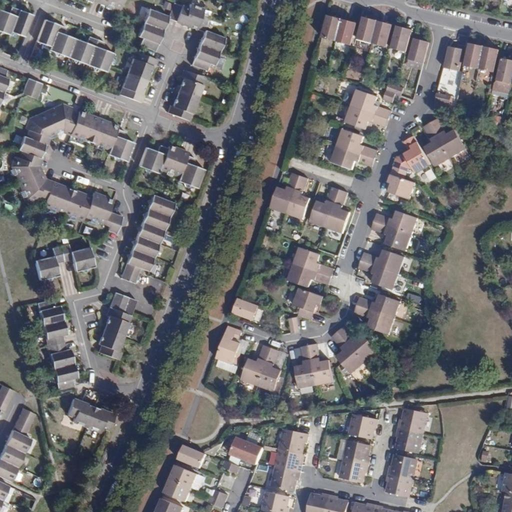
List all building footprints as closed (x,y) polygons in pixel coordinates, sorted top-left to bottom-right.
[(124,0),(106,0),(108,1),(107,5),(114,8),(120,10),(124,0)] [(168,15),(167,18),(174,21),(180,6),(172,2),(168,15)] [(180,6),(174,21),(196,29),(202,14),(204,9),(190,4),(188,8),(180,6)] [(0,31),(5,33),(11,35),(12,32),(21,10),(13,7),(10,14),(0,9),(0,31)] [(162,31),(167,18),(168,15),(148,8),(142,23),(162,31)] [(12,32),(19,34),(26,37),(34,15),(21,10),(12,32)] [(202,14),(196,29),(202,31),(198,43),(220,52),(225,38),(206,30),(210,17),(202,14)] [(322,38),(337,42),(343,19),(328,15),(322,38)] [(364,17),(358,40),(373,43),(379,21),(364,17)] [(343,19),(337,42),(352,46),(358,23),(343,19)] [(38,42),(45,45),(51,47),(59,25),(46,20),(38,42)] [(379,21),(373,43),(388,47),(393,25),(379,21)] [(154,52),(162,31),(142,23),(138,36),(142,38),(138,46),(142,48),(154,52)] [(51,47),(50,51),(55,53),(64,56),(69,58),(76,39),(64,35),(67,28),(59,25),(51,47)] [(398,26),(392,49),(407,52),(411,37),(413,30),(398,26)] [(87,43),(76,39),(69,58),(75,60),(82,63),(88,65),(97,40),(90,37),(87,43)] [(430,42),(414,38),(409,60),(423,63),(424,64),(430,42)] [(93,67),(102,71),(106,73),(114,54),(103,50),(105,43),(97,40),(88,65),(93,67)] [(215,65),(220,52),(198,43),(190,64),(204,69),(209,71),(211,64),(215,65)] [(470,43),(468,51),(465,66),(480,69),(485,47),(470,43)] [(465,50),(450,46),(445,68),(460,72),(465,50)] [(485,47),(480,69),(495,72),(500,50),(485,47)] [(146,73),(149,74),(151,68),(154,68),(156,61),(140,55),(134,53),(126,73),(144,80),(146,73)] [(511,60),(503,58),(498,81),(511,83),(511,60)] [(423,63),(409,60),(408,66),(422,69),(423,63)] [(0,90),(4,92),(9,79),(5,77),(8,70),(0,67),(0,90)] [(181,93),(199,100),(204,85),(199,83),(202,77),(201,76),(184,70),(181,77),(183,78),(180,85),(183,87),(181,93)] [(144,80),(126,73),(118,94),(141,103),(143,96),(141,95),(144,88),(141,87),(144,80)] [(29,79),(23,93),(37,99),(43,85),(29,79)] [(511,86),(511,83),(498,81),(495,83),(493,90),(510,94),(511,86)] [(390,83),(388,90),(396,93),(398,86),(390,83)] [(398,86),(396,93),(396,94),(402,96),(405,88),(398,86)] [(357,88),(351,105),(390,118),(392,112),(393,109),(376,104),(379,95),(357,88)] [(396,93),(388,90),(384,100),(393,103),(396,94),(396,93)] [(452,96),(437,92),(437,93),(435,101),(441,102),(450,104),(452,96)] [(188,112),(193,114),(199,100),(181,93),(178,100),(175,99),(172,107),(170,106),(167,113),(185,120),(188,112)] [(449,111),(450,104),(441,102),(440,109),(449,111)] [(390,118),(351,105),(346,121),(367,128),(370,120),(387,126),(389,122),(390,118)] [(71,133),(78,116),(71,114),(72,110),(62,106),(46,113),(56,136),(62,134),(64,133),(64,130),(71,133)] [(90,144),(98,124),(90,121),(92,117),(79,112),(78,116),(71,133),(70,136),(77,138),(84,141),(90,144)] [(56,136),(46,113),(31,119),(27,130),(30,131),(27,138),(44,144),(46,139),(50,139),(51,138),(56,136)] [(467,149),(462,141),(456,130),(448,134),(439,118),(434,121),(431,123),(452,157),(467,149)] [(110,151),(118,130),(119,127),(106,123),(105,127),(98,124),(90,144),(96,146),(103,148),(110,151)] [(437,166),(452,157),(431,123),(429,124),(425,127),(434,143),(426,147),(437,166)] [(343,128),(337,145),(376,159),(378,153),(379,150),(362,144),(365,135),(343,128)] [(125,133),(118,130),(110,151),(108,156),(113,158),(121,161),(127,163),(134,143),(123,139),(125,133)] [(411,146),(418,142),(415,136),(408,140),(411,146)] [(44,144),(27,138),(24,137),(19,151),(22,152),(38,158),(41,159),(46,145),(44,144)] [(417,173),(431,165),(418,142),(411,146),(413,150),(407,153),(397,160),(394,167),(408,172),(413,168),(417,173)] [(172,179),(178,182),(187,157),(180,155),(182,150),(169,145),(167,149),(157,174),(165,177),(172,179)] [(376,159),(337,145),(332,161),(353,168),(356,159),(373,166),(375,162),(376,159)] [(152,172),(157,174),(167,149),(160,146),(158,152),(146,148),(139,167),(143,169),(152,172)] [(38,158),(22,152),(19,159),(16,158),(12,167),(13,169),(16,176),(20,183),(42,173),(39,167),(34,165),(38,158)] [(184,184),(192,187),(198,189),(204,169),(194,166),(196,159),(188,156),(187,157),(178,182),(184,184)] [(392,184),(390,191),(413,199),(418,184),(405,179),(408,172),(394,167),(392,174),(388,183),(392,184)] [(23,192),(26,197),(27,200),(44,207),(51,188),(44,186),(46,182),(42,173),(20,183),(23,192)] [(279,186),(271,208),(288,214),(301,176),(296,174),(293,173),(288,190),(279,186)] [(301,176),(288,214),(305,220),(312,198),(304,195),(309,179),(304,177),(301,176)] [(311,222),(327,227),(341,188),(337,187),(334,186),(328,203),(319,201),(311,222)] [(51,188),(44,207),(51,209),(57,212),(65,214),(72,192),(59,187),(58,189),(54,188),(52,187),(51,188)] [(343,209),(349,192),(343,190),(341,188),(327,227),(344,233),(351,212),(343,209)] [(71,217),(77,219),(84,222),(86,217),(91,202),(84,200),(85,197),(72,192),(65,214),(71,217)] [(152,194),(147,208),(170,216),(175,202),(152,194)] [(91,202),(86,217),(92,219),(98,222),(105,225),(107,220),(109,212),(113,202),(102,198),(101,201),(93,198),(92,199),(91,202)] [(147,208),(142,222),(165,230),(170,216),(147,208)] [(109,212),(107,220),(113,223),(121,226),(124,218),(109,212)] [(375,222),(414,235),(419,221),(398,213),(395,219),(378,213),(376,217),(375,222)] [(142,222),(138,236),(160,244),(165,230),(142,222)] [(373,226),(372,229),(390,235),(387,244),(409,251),(414,235),(375,222),(373,226)] [(113,223),(111,227),(110,233),(117,236),(121,226),(113,223)] [(138,236),(133,249),(156,258),(160,244),(138,236)] [(61,247),(64,263),(71,261),(74,273),(80,272),(89,269),(95,268),(90,248),(70,253),(68,246),(61,247)] [(301,246),(295,264),(332,277),(334,271),(335,269),(319,263),(322,254),(301,246)] [(45,280),(54,278),(59,277),(57,265),(64,263),(61,247),(52,250),(54,257),(35,261),(40,281),(45,280)] [(133,249),(128,264),(144,270),(151,272),(156,258),(133,249)] [(361,260),(400,274),(407,257),(385,249),(382,258),(364,251),(363,256),(361,260)] [(395,290),(400,274),(361,260),(360,263),(359,267),(376,273),(374,282),(395,290)] [(144,270),(128,264),(122,280),(138,285),(144,270)] [(332,277),(295,264),(289,279),(310,287),(314,278),(330,284),(331,281),(332,277)] [(325,297),(301,288),(296,304),(298,305),(302,307),(300,312),(299,315),(313,320),(318,307),(319,303),(323,305),(324,300),(325,297)] [(357,305),(396,319),(402,301),(381,294),(379,299),(378,302),(374,301),(360,296),(359,301),(357,305)] [(133,318),(134,314),(138,302),(118,295),(113,311),(129,317),(133,318)] [(239,299),(234,313),(254,321),(255,319),(259,309),(260,306),(239,299)] [(37,305),(42,326),(62,321),(59,307),(55,308),(53,301),(37,305)] [(390,334),(396,319),(357,305),(356,308),(355,312),(371,319),(369,325),(369,327),(383,333),(390,334)] [(259,309),(255,319),(261,321),(265,311),(259,309)] [(109,333),(126,339),(131,324),(127,323),(129,317),(113,311),(112,310),(110,317),(111,318),(109,324),(112,326),(109,333)] [(290,319),(292,334),(297,333),(300,332),(297,318),(290,319)] [(42,326),(46,347),(63,343),(62,336),(66,335),(62,321),(42,326)] [(351,323),(347,326),(356,337),(360,333),(351,323)] [(339,331),(366,363),(379,351),(374,346),(364,334),(362,336),(358,339),(356,337),(347,326),(346,325),(342,329),(339,331)] [(228,329),(216,360),(234,367),(235,365),(239,355),(239,353),(242,345),(233,342),(234,339),(239,341),(242,334),(228,329)] [(353,374),(366,363),(339,331),(335,335),(333,337),(334,338),(343,349),(344,351),(339,355),(338,357),(347,368),(353,374)] [(100,355),(118,360),(120,353),(121,354),(126,339),(109,333),(106,340),(104,339),(101,347),(102,347),(100,355)] [(334,338),(328,342),(338,353),(343,349),(334,338)] [(239,353),(245,355),(245,353),(248,345),(244,343),(239,341),(234,339),(233,342),(242,345),(239,353)] [(46,347),(52,370),(72,365),(69,350),(65,350),(63,343),(46,347)] [(310,346),(317,386),(334,383),(333,375),(330,360),(328,361),(323,362),(322,357),(319,345),(319,344),(314,345),(310,346)] [(319,345),(322,357),(327,357),(325,344),(319,345)] [(243,380),(258,386),(272,348),(268,347),(266,346),(259,363),(251,360),(243,380)] [(300,389),(317,386),(310,346),(306,346),(302,347),(302,349),(304,361),(305,365),(297,367),(300,389)] [(272,348),(258,386),(276,393),(283,372),(275,369),(277,364),(281,351),(277,350),(272,348)] [(298,362),(304,361),(302,349),(296,349),(298,362)] [(281,351),(277,364),(283,366),(287,353),(281,351)] [(72,365),(52,370),(57,392),(73,388),(72,381),(76,380),(72,365)] [(276,393),(278,394),(284,375),(284,372),(283,372),(276,393)] [(0,392),(0,410),(4,413),(14,392),(3,387),(0,392)] [(71,424),(86,430),(93,407),(72,400),(66,417),(72,419),(71,424)] [(93,407),(86,430),(99,434),(101,430),(108,433),(114,415),(93,407)] [(399,428),(423,433),(427,414),(406,410),(404,420),(401,419),(399,428)] [(22,411),(11,433),(24,439),(34,417),(22,411)] [(378,428),(379,421),(352,416),(349,432),(372,438),(374,428),(378,428)] [(419,453),(423,433),(399,428),(397,436),(400,437),(397,448),(407,451),(419,453)] [(310,434),(285,429),(281,449),(302,454),(305,442),(308,443),(310,434)] [(4,447),(22,455),(29,441),(24,439),(11,433),(4,447)] [(230,454),(257,465),(263,449),(264,448),(237,438),(230,454)] [(342,460),(369,466),(371,457),(368,457),(371,446),(347,440),(342,460)] [(207,454),(184,445),(179,459),(200,468),(207,454)] [(277,467),(281,449),(265,445),(264,448),(263,449),(272,450),(269,465),(277,467)] [(0,461),(16,469),(22,455),(4,447),(0,455),(0,461)] [(302,454),(281,449),(277,467),(301,472),(303,465),(300,464),(302,454)] [(418,460),(405,457),(396,455),(394,466),(391,466),(389,474),(413,480),(418,460)] [(368,473),(369,466),(342,460),(338,478),(362,483),(365,473),(368,473)] [(16,469),(0,461),(0,477),(9,482),(16,469)] [(240,467),(226,461),(223,467),(238,473),(240,467)] [(198,474),(176,465),(170,479),(193,488),(198,474)] [(272,487),(294,491),(297,480),(300,481),(301,472),(277,467),(272,487)] [(506,492),(511,492),(511,473),(505,473),(502,491),(506,492)] [(410,497),(413,480),(389,474),(387,481),(390,482),(388,492),(410,497)] [(168,485),(165,493),(187,502),(193,488),(170,479),(168,485)] [(229,495),(214,489),(211,496),(226,502),(229,495)] [(266,492),(263,509),(274,511),(288,511),(290,508),(287,507),(289,497),(266,492)] [(502,511),(511,511),(511,492),(506,492),(502,511)] [(307,511),(326,511),(330,495),(323,493),(322,496),(312,494),(307,511)] [(347,511),(348,511),(350,502),(338,500),(339,497),(330,495),(326,511),(347,511)] [(223,508),(226,502),(211,496),(208,501),(212,503),(223,508)] [(162,499),(156,511),(181,511),(184,507),(162,499)] [(374,511),(376,505),(368,503),(367,506),(356,504),(353,511),(374,511)]
